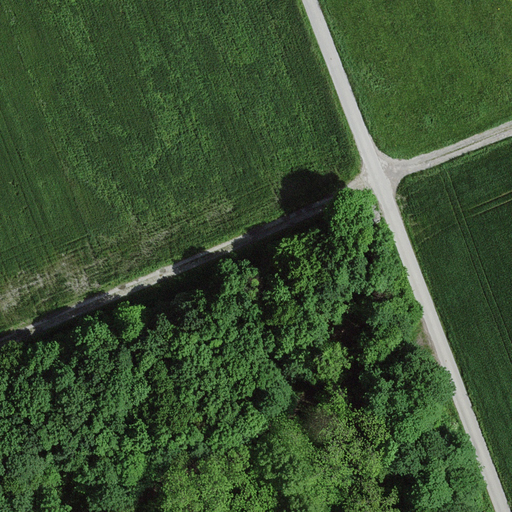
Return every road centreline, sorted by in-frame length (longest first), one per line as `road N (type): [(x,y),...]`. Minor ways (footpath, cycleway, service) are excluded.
road 1 (track): [(0,340),(511,124)]
road 2 (unclassified): [(310,0),(504,511)]
